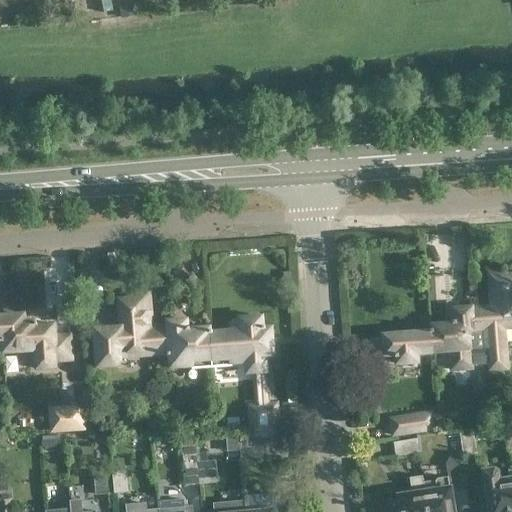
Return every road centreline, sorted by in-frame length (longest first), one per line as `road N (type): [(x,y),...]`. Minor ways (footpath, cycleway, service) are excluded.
road 1 (residential): [(338,511),(309,164)]
road 2 (secondary): [(309,164),(0,190)]
road 3 (residential): [(0,246),(231,225)]
road 4 (secondary): [(511,149),(309,164)]
road 5 (residential): [(381,215),(511,206)]
